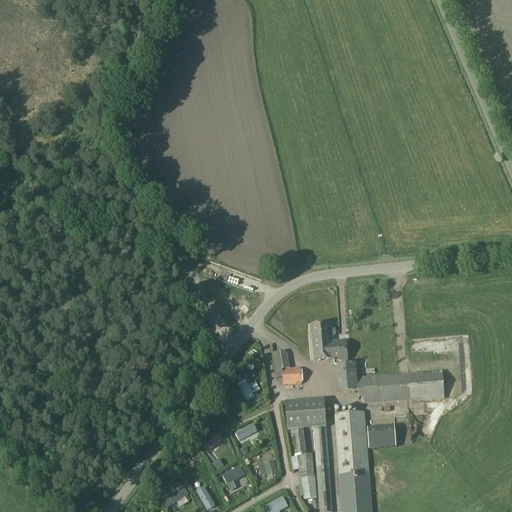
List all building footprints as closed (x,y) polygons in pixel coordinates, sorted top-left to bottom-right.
[(227,279),(231,267),(212,260),(208,271),(227,279)] [(311,335),(309,335),(312,362),(326,361),(324,343),(331,343),(331,338),(332,338),(334,336),(334,330),(331,329),(330,329),(330,324),(310,326),(311,335)] [(366,363),(388,361),(385,339),(384,339),(383,329),(363,331),(365,348),(364,348),(366,363)] [(345,341),(331,343),(324,343),(326,361),(338,360),(338,363),(340,363),(347,362),(345,341)] [(277,385),(300,384),(299,368),(285,368),(285,352),(276,352),(277,385)] [(341,366),(336,367),(339,394),(357,393),(360,393),(359,379),(358,367),(355,368),(354,364),(347,365),(341,366)] [(441,372),(359,379),(360,393),(357,393),(365,405),(443,398),(441,372)] [(246,401),(254,396),(247,383),(239,387),(246,401)] [(324,399),(286,401),(287,428),(291,428),(301,427),(314,426),(326,426),(324,399)] [(452,410),(445,436),(456,439),(463,413),(452,410)] [(369,476),(364,414),(335,416),(340,477),(369,476)] [(239,431),(242,439),(253,434),(249,426),(239,431)] [(331,511),(326,426),(314,426),(319,511),(331,511)] [(368,453),(396,451),(394,430),(367,432),(368,453)] [(199,444),(207,453),(212,449),(209,445),(214,440),(218,444),(222,441),(214,431),(199,444)] [(240,451),(243,456),(248,453),(246,448),(240,451)] [(311,455),(296,455),(300,477),(312,476),(311,455)] [(218,460),(212,465),(217,472),(224,467),(218,460)] [(274,462),(264,465),(267,477),(277,475),(274,462)] [(240,467),(222,477),(227,486),(245,477),(240,467)] [(371,511),(369,476),(340,477),(342,511),(371,511)] [(205,485),(194,490),(203,511),(214,506),(205,485)] [(231,501),(243,494),(240,487),(227,494),(231,501)] [(167,500),(171,506),(188,495),(184,489),(167,500)] [(267,511),(278,511),(279,511),(288,507),(283,497),(265,507),(267,511)]
